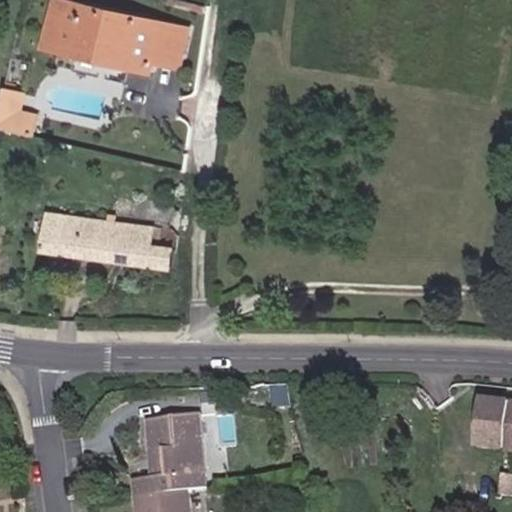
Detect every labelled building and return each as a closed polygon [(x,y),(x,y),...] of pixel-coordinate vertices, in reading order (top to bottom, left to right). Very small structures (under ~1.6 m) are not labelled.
[(59,42),(68,1),(65,0),(58,0),(48,47),(111,62),(113,54),(59,42)] [(206,5),(185,0),(171,0),(170,4),(204,12),(206,5)] [(181,68),(190,29),(68,1),(59,42),(113,54),(111,62),(153,72),(155,62),(181,68)] [(24,103),(26,94),(7,90),(5,97),(0,117),(0,127),(7,130),(13,100),(24,103)] [(35,136),(38,124),(37,119),(34,116),(22,113),(24,103),(13,100),(7,130),(35,136)] [(172,269),(175,249),(153,246),(155,227),(118,222),(119,217),(111,216),(110,221),(50,213),(44,252),(112,262),(113,260),(172,269)] [(287,405),(285,391),(277,392),(279,406),(287,405)] [(511,451),(511,403),(484,401),(480,448),(511,451)] [(205,447),(201,415),(149,422),(156,478),(135,481),(137,498),(189,491),(210,488),(208,471),(204,472),(201,447),(205,447)] [(192,511),(189,491),(137,498),(138,511),(192,511)]
